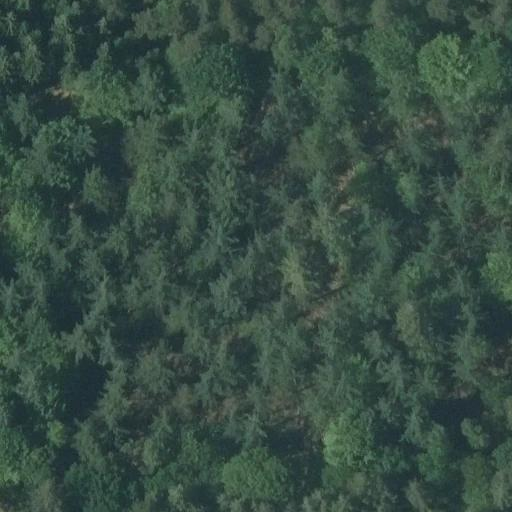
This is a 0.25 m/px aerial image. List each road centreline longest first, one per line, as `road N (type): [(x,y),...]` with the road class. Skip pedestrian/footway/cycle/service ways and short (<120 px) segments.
road 1 (track): [(0,121),(511,76)]
road 2 (track): [(50,500),(288,493),(511,466)]
